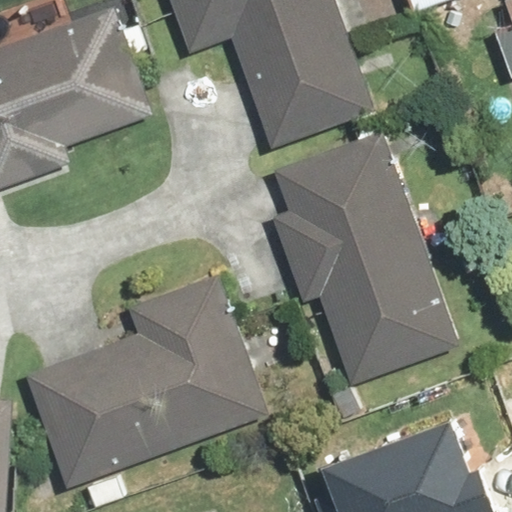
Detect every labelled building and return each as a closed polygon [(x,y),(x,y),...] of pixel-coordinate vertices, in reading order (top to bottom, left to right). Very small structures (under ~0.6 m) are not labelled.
[(8,0),(13,10),(42,0),(8,0)] [(332,0),(167,0),(187,53),(228,38),(268,150),(373,113),(332,0)] [(511,0),(503,0),(502,0),(511,27),(511,0)] [(113,4),(0,44),(0,186),(69,162),(64,147),(154,115),(113,4)] [(461,342),(382,127),(272,167),(288,210),(269,216),(302,305),(321,298),(351,382),(461,342)] [(24,376),(65,487),(270,412),(218,272),(127,306),(138,334),(24,376)] [(0,511),(6,511),(14,398),(0,397),(0,511)] [(337,438),(360,511),(466,511),(502,501),(484,446),(475,449),(459,399),(337,438)] [(290,511),(270,453),(204,475),(216,511),(290,511)]
